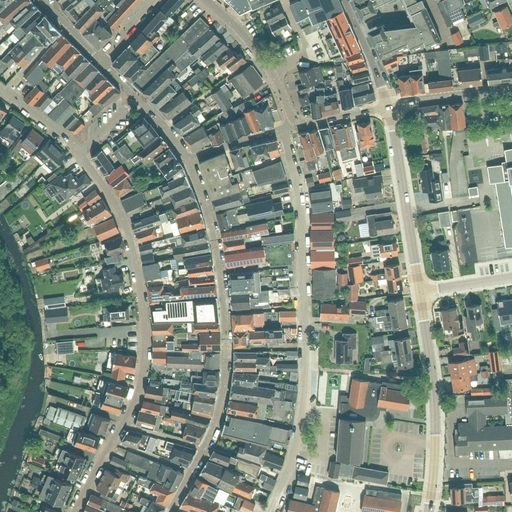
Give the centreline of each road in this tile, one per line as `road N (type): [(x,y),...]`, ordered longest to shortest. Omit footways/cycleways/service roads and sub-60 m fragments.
road 1 (residential): [(123,423),(145,364),(137,270),(118,209),(79,151)]
road 2 (secondary): [(421,293),(389,104)]
road 3 (residential): [(306,307),(284,127)]
road 4 (residential): [(191,159),(216,233),(225,310)]
road 5 (residential): [(270,511),(308,407),(308,369)]
road 6 (secondary): [(432,511),(438,431),(431,379)]
road 7 (residential): [(308,369),(431,379)]
road 8 (tertiary): [(389,104),(511,88)]
